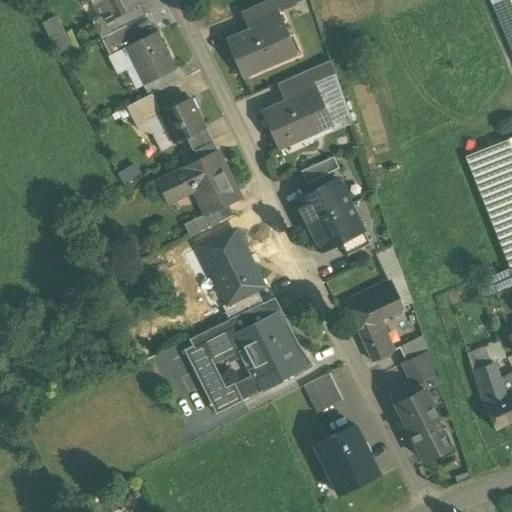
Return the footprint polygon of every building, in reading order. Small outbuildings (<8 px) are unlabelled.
[(90,0),(100,18),(112,12),(105,0),(90,0)] [(105,0),(112,12),(115,19),(119,17),(137,8),(132,0),(105,0)] [(271,0),(269,0),(245,11),(249,22),(276,11),(271,0)] [(294,0),(271,0),(276,11),(277,12),(296,4),(294,0)] [(511,0),(490,0),(511,50),(511,0)] [(137,8),(119,17),(124,27),(127,26),(147,16),(141,5),(140,6),(137,8)] [(276,11),(249,22),(253,31),(228,42),(241,71),(275,57),(278,62),(295,54),(277,12),(276,11)] [(100,18),(93,22),(101,39),(124,27),(119,17),(115,19),(112,12),(100,18)] [(124,27),(101,39),(110,56),(124,48),(135,42),(129,30),(127,26),(124,27)] [(141,32),(129,30),(135,42),(153,34),(150,28),(141,32)] [(135,42),(124,48),(143,86),(176,69),(158,31),(153,34),(135,42)] [(124,48),(110,56),(119,74),(128,69),(137,89),(143,86),(124,48)] [(330,61),(280,83),(286,95),(311,83),(312,85),(335,74),(330,61)] [(335,74),(312,85),(330,126),(333,132),(351,124),(335,74)] [(311,83),(286,95),(289,103),(265,114),(277,143),(311,128),(313,133),(330,126),(312,85),(311,83)] [(152,95),(126,107),(136,127),(160,115),(160,113),(161,113),(152,95)] [(161,113),(160,113),(160,115),(175,144),(186,139),(205,130),(205,129),(190,98),(161,113)] [(160,115),(136,127),(138,131),(152,135),(160,151),(175,144),(160,115)] [(205,130),(186,139),(193,151),(194,151),(212,142),(205,128),(205,129),(205,130)] [(212,142),(194,151),(199,161),(217,153),(217,152),(212,142)] [(511,165),(503,143),(466,158),(511,273),(511,165)] [(199,161),(162,180),(171,198),(189,189),(189,190),(195,186),(208,213),(209,214),(228,205),(239,199),(217,153),(199,161)] [(334,157),(301,172),(307,185),(339,169),(334,157)] [(338,180),(296,201),(294,205),(298,213),(301,214),(308,226),(350,205),(338,180)] [(208,213),(184,225),(189,236),(233,215),(228,205),(209,214),(208,213)] [(350,205),(308,226),(314,239),(313,242),(316,250),(320,251),(340,242),(363,230),(350,205)] [(363,230),(340,242),(347,256),(370,245),(363,230)] [(236,231),(200,248),(227,304),(256,290),(263,287),(236,231)] [(383,269),(368,277),(373,288),(388,281),(383,269)] [(373,288),(345,302),(372,362),(393,352),(379,320),(402,309),(388,281),(373,288)] [(227,304),(222,306),(229,320),(263,304),(256,290),(227,304)] [(263,304),(229,320),(236,333),(270,316),(263,304)] [(261,393),(304,369),(276,313),(270,316),(236,333),(229,320),(189,340),(193,346),(185,350),(217,415),(261,393)] [(423,336),(399,347),(406,362),(428,351),(423,336)] [(490,348),(485,350),(490,365),(496,363),(490,348)] [(485,350),(468,356),(472,372),(490,365),(485,350)] [(406,362),(402,364),(412,386),(435,375),(428,351),(406,362)] [(490,365),(472,372),(484,407),(501,397),(498,391),(490,365)] [(329,374),(304,387),(317,414),(342,401),(329,374)] [(425,390),(396,405),(423,461),(448,449),(442,436),(443,435),(436,421),(437,420),(431,407),(433,406),(425,390)] [(511,392),(501,397),(484,407),(495,429),(511,421),(511,392)] [(355,426),(314,446),(339,496),(380,475),(355,426)]
